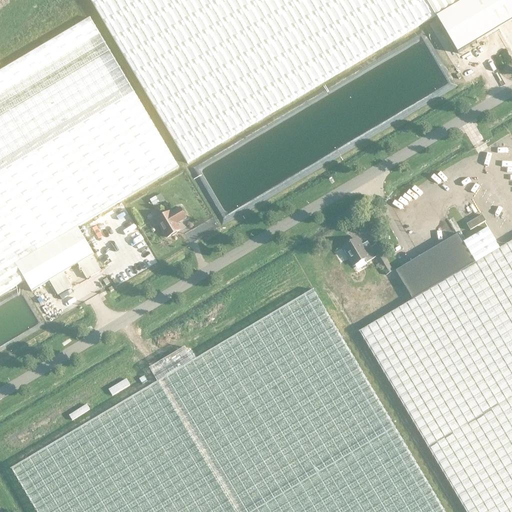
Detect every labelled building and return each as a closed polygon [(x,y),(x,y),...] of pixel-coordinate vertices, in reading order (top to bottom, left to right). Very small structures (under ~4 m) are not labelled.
[(511,0),(90,0),(187,163),(436,16),(458,54),(498,30),(488,14),(505,4),(511,16),(511,0)] [(90,18),(0,71),(0,295),(25,281),(31,291),(49,280),(58,296),(73,287),(63,272),(78,263),(87,279),(101,270),(92,255),(94,254),(88,244),(78,227),(179,167),(90,18)] [(170,212),(157,220),(167,238),(171,236),(172,236),(177,234),(177,232),(180,230),(176,223),(179,222),(186,218),(180,208),(171,213),(170,212)] [(397,271),(413,299),(359,331),(466,511),(511,511),(511,240),(499,248),(487,227),(464,241),(460,234),(397,271)] [(351,243),(350,243),(349,242),(346,244),(346,246),(344,247),(345,249),(344,251),(347,255),(349,256),(354,265),(365,259),(367,263),(377,257),(373,251),(367,254),(358,239),(351,243)] [(444,511),(313,290),(193,361),(185,348),(150,369),(158,382),(11,469),(37,511),(444,511)]
